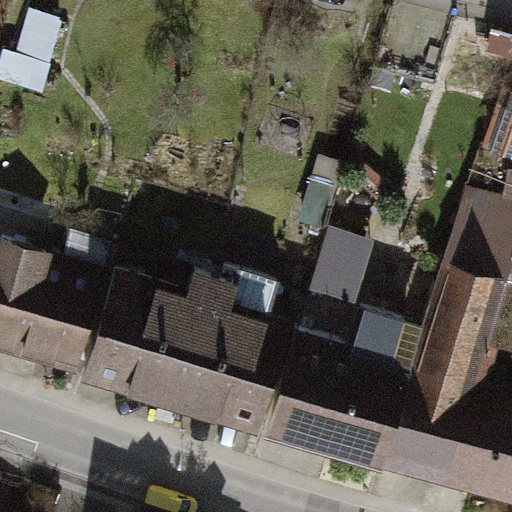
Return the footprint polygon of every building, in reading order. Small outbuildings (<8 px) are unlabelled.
[(67,22),(38,14),(19,84),(47,92),(67,22)] [(319,281),(366,295),(383,234),(336,220),(319,281)] [(104,279),(0,245),(0,343),(76,368),(104,279)] [(506,276),(452,259),(391,461),(511,488),(511,387),(478,380),(506,276)] [(280,329),(120,282),(92,376),(252,423),(280,329)] [(408,363),(306,335),(279,432),(381,460),(408,363)]
